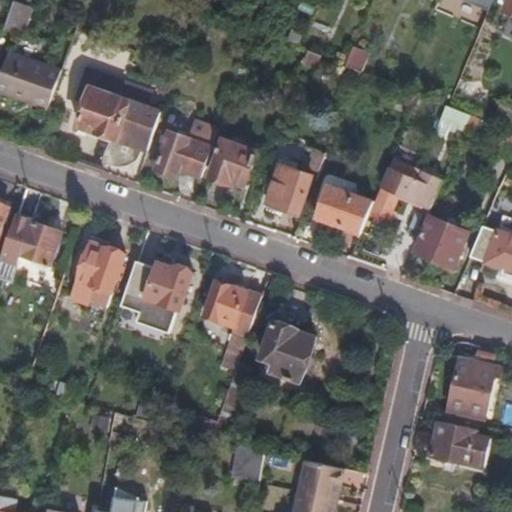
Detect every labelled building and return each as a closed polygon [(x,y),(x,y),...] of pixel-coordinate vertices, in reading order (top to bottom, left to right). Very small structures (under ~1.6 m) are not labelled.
[(24,36),(34,7),(15,0),(5,29),(24,36)] [(464,0),(493,9),(495,0),(464,0)] [(205,27),(210,12),(199,8),(194,23),(205,27)] [(250,42),(254,30),(250,28),(245,40),(250,42)] [(299,45),(303,34),(293,30),(289,41),(299,45)] [(363,74),(371,54),(354,46),(345,66),(363,74)] [(317,68),(322,56),(308,51),(303,63),(317,68)] [(0,94),(47,112),(62,71),(10,52),(0,79),(0,94)] [(149,149),(162,112),(92,87),(78,125),(149,149)] [(412,111),(419,95),(401,88),(393,111),(404,115),(407,108),(412,111)] [(511,110),(501,106),(494,125),(505,129),(511,131),(511,110)] [(467,127),(472,116),(449,107),(439,132),(461,141),(467,127)] [(476,131),(481,119),(472,116),(467,127),(476,131)] [(154,153),(149,167),(177,176),(179,170),(202,178),(219,130),(194,121),(188,138),(163,130),(159,143),(166,145),(162,156),(154,153)] [(511,160),(511,131),(505,129),(495,154),(511,160)] [(246,189),(259,151),(242,145),(240,141),(233,138),(230,141),(224,140),(211,177),(246,189)] [(318,178),(328,154),(313,149),(305,174),(312,176),(318,178)] [(433,205),(445,178),(395,158),(372,213),(388,220),(400,192),(433,205)] [(299,214),(312,176),(305,174),(281,166),(268,203),(299,214)] [(361,233),(374,202),(329,186),(318,218),(361,233)] [(0,234),(12,201),(0,197),(0,234)] [(51,264),(63,231),(17,215),(6,244),(22,250),(20,253),(23,254),(51,264)] [(484,226),(471,257),(503,269),(501,273),(511,276),(511,218),(505,216),(499,232),(484,226)] [(454,269),(469,233),(431,217),(416,252),(454,269)] [(108,306),(126,254),(93,242),(74,300),(90,306),(92,300),(108,306)] [(0,275),(14,281),(20,265),(23,254),(20,253),(22,250),(6,244),(0,262),(0,275)] [(137,259),(122,304),(142,311),(139,320),(171,331),(179,309),(181,309),(194,272),(159,260),(157,266),(137,259)] [(240,361),(263,297),(218,281),(206,316),(234,326),(220,367),(236,372),(240,361)] [(302,382),(318,338),(275,323),(263,359),(277,364),(274,372),(302,382)] [(484,418),(493,377),(500,379),(502,369),(489,365),(493,350),(479,346),(475,362),(460,358),(448,410),(484,418)] [(237,415),(254,366),(240,361),(236,372),(219,422),(214,436),(224,439),(233,413),(237,415)] [(68,395),(71,384),(54,380),(52,391),(68,395)] [(136,415),(143,395),(131,391),(124,410),(136,415)] [(123,441),(128,414),(117,412),(112,440),(123,441)] [(109,430),(111,418),(96,416),(95,428),(109,430)] [(214,436),(219,422),(204,417),(199,432),(214,436)] [(483,453),(487,439),(478,437),(479,430),(440,421),(432,456),(470,465),(474,451),(483,453)] [(260,479),(265,450),(238,443),(237,454),(233,474),(260,479)] [(331,511),(337,489),(343,490),(348,469),(308,460),(296,511),(331,511)] [(14,511),(19,490),(2,487),(0,497),(0,511),(14,511)] [(338,511),(343,490),(337,489),(331,511),(338,511)] [(193,511),(195,505),(183,503),(181,511),(193,511)]
